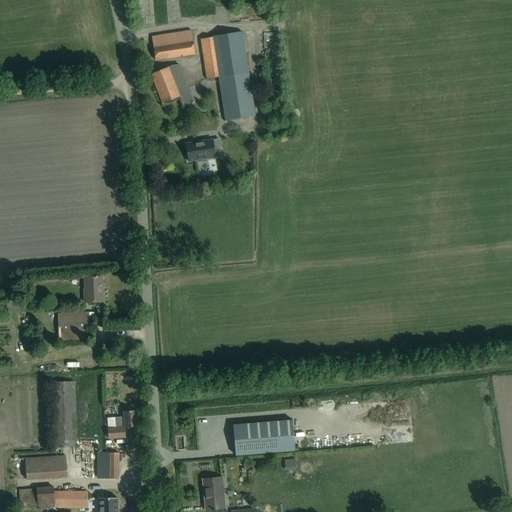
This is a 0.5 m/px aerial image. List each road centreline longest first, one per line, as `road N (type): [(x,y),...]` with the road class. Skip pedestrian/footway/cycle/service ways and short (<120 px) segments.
road 1 (unclassified): [(158,511),(131,80)]
road 2 (unclassified): [(0,93),(131,80)]
